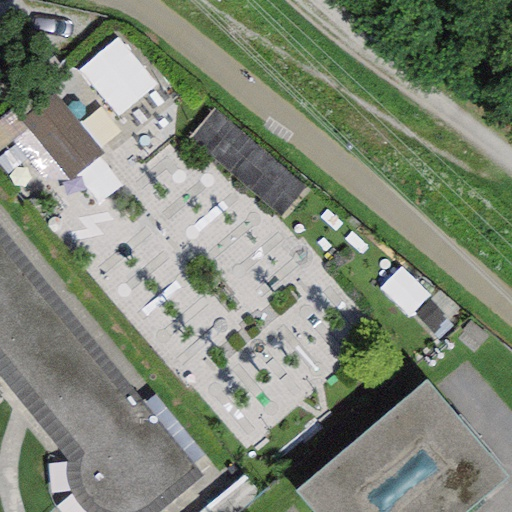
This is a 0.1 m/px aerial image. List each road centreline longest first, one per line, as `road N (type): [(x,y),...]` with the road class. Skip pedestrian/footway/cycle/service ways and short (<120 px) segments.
road 1 (track): [(511,222),(207,0)]
road 2 (track): [(511,155),(473,154),(211,0)]
road 3 (track): [(320,0),(511,154)]
